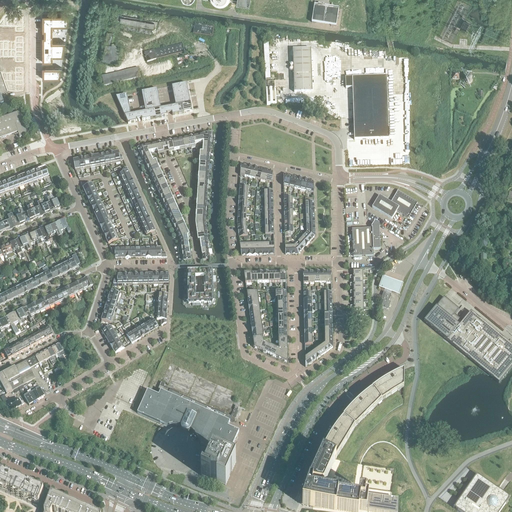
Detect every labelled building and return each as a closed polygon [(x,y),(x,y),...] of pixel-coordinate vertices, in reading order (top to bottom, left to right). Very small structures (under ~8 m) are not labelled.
[(339,9),(322,6),(314,5),(312,23),(336,26),(339,9)] [(16,42),(0,41),(0,57),(16,57),(16,62),(23,62),(23,37),(22,37),(22,32),(23,32),(23,15),(5,15),(0,22),(0,26),(16,26),(16,42)] [(70,15),(42,15),(42,32),(44,32),(44,37),(42,37),(42,38),(42,62),(45,62),(53,62),(53,57),(63,57),(65,42),(53,42),(53,37),(53,32),(53,27),(68,27),(70,15)] [(157,22),(118,15),(117,21),(156,28),(157,22)] [(356,17),(347,15),(346,20),(350,20),(349,27),(354,28),(356,17)] [(468,23),(464,21),(460,29),(465,31),(468,23)] [(122,23),(121,29),(133,31),(151,34),(152,28),(122,23)] [(212,37),(213,34),(214,26),(194,23),(193,34),(212,37)] [(114,32),(107,31),(102,61),(117,64),(119,50),(114,43),(112,43),(114,32)] [(268,42),(263,43),(267,105),(277,105),(275,80),(270,80),(268,42)] [(158,58),(184,52),(182,44),(154,51),(154,50),(144,52),(147,62),(157,59),(156,58),(158,58)] [(311,49),(304,49),(293,50),(294,93),(312,92),(311,49)] [(16,73),(1,73),(7,91),(23,91),(23,67),(16,67),(16,73)] [(45,67),(42,67),(42,79),(60,79),(62,69),(62,67),(45,67)] [(141,78),(138,67),(102,76),(104,87),(141,78)] [(387,76),(351,78),(345,78),(345,88),(352,88),(354,140),(389,139),(387,76)] [(116,98),(128,124),(137,122),(137,120),(138,120),(142,119),(142,121),(167,117),(167,114),(172,113),(172,116),(192,112),(187,84),(172,87),(176,106),(171,107),(166,108),(161,109),(157,90),(142,93),(146,112),(141,113),(136,114),(131,115),(127,95),(116,98)] [(20,138),(21,138),(28,135),(20,112),(0,118),(0,138),(18,132),(20,138)] [(211,134),(202,136),(204,143),(211,144),(211,134)] [(202,136),(194,137),(195,144),(201,143),(204,143),(202,136)] [(165,143),(164,143),(166,153),(168,152),(170,152),(174,151),(172,141),(165,143)] [(164,153),(166,153),(164,143),(156,144),(158,152),(157,152),(158,154),(162,154),(164,153)] [(156,144),(147,146),(149,153),(151,153),(157,152),(158,152),(156,144)] [(147,146),(139,148),(143,157),(149,154),(149,153),(147,146)] [(119,152),(114,153),(116,164),(121,163),(121,161),(123,161),(121,156),(120,156),(119,152)] [(149,154),(143,157),(147,165),(153,162),(152,161),(150,156),(149,154)] [(153,162),(147,165),(149,171),(158,166),(158,165),(156,161),(153,162)] [(158,166),(149,171),(151,175),(160,171),(158,167),(158,166)] [(49,178),(45,167),(42,169),(40,170),(43,179),(44,180),(49,178)] [(122,170),(117,173),(118,175),(119,175),(121,180),(130,176),(127,168),(122,170)] [(43,179),(40,170),(38,170),(35,171),(39,181),(43,179)] [(39,181),(35,171),(32,172),(30,173),(34,184),(34,185),(40,183),(39,181)] [(160,171),(151,175),(153,180),(162,176),(162,175),(160,171)] [(34,184),(30,173),(28,174),(25,175),(29,185),(29,186),(34,184)] [(29,185),(25,175),(23,176),(21,177),(24,187),(29,185)] [(283,186),(289,188),(291,177),(283,175),(283,186)] [(121,180),(120,180),(122,185),(132,180),(130,176),(121,180)] [(162,176),(153,180),(155,185),(165,181),(163,177),(162,176)] [(24,187),(21,177),(18,178),(16,179),(19,188),(24,187)] [(289,188),(294,189),(297,177),(297,178),(291,177),(289,188)] [(300,190),(303,179),(297,177),(294,189),(300,190)] [(19,188),(16,179),(13,179),(12,180),(11,180),(15,190),(19,188)] [(300,190),(305,192),(308,180),(303,179),(300,190)] [(15,190),(11,180),(9,181),(6,182),(10,192),(10,194),(16,192),(15,190)] [(132,180),(122,185),(124,190),(134,185),(132,180)] [(313,182),(308,180),(309,180),(308,180),(305,192),(314,194),(313,182)] [(165,181),(155,185),(158,190),(167,186),(166,185),(165,181)] [(10,192),(6,182),(4,183),(2,184),(5,194),(10,192)] [(81,183),(85,193),(94,189),(92,184),(87,186),(86,183),(86,182),(81,183)] [(134,185),(124,190),(126,194),(136,190),(134,185)] [(240,185),(239,194),(248,194),(248,187),(240,185)] [(167,186),(158,190),(160,195),(169,191),(167,187),(167,186)] [(94,189),(85,193),(87,197),(96,193),(94,189)] [(136,190),(126,194),(129,199),(130,199),(139,195),(138,194),(139,194),(136,190)] [(169,191),(160,195),(162,200),(171,196),(171,195),(169,191)] [(418,203),(398,191),(391,203),(379,196),(372,208),(392,220),(396,212),(408,219),(418,203)] [(96,193),(87,197),(87,198),(89,202),(99,198),(97,193),(96,193)] [(139,195),(130,199),(132,203),(141,199),(139,195)] [(171,196),(162,200),(164,205),(174,201),(172,197),(171,196)] [(285,196),(284,196),(284,205),(293,204),(293,198),(290,197),(287,197),(285,196)] [(52,198),(50,199),(55,211),(57,210),(58,210),(61,209),(57,200),(54,202),(52,198)] [(99,198),(89,202),(91,207),(101,202),(99,198)] [(49,202),(46,204),(50,214),(53,213),(53,212),(55,211),(50,199),(48,200),(49,202)] [(141,199),(132,203),(134,208),(143,204),(141,199)] [(174,201),(164,205),(167,210),(176,206),(175,205),(174,201)] [(42,202),(40,203),(45,215),(47,214),(48,214),(48,215),(50,214),(46,204),(43,205),(42,202)] [(91,207),(93,211),(103,207),(101,202),(91,207)] [(31,203),(28,204),(35,220),(38,219),(40,218),(36,208),(33,209),(31,203)] [(39,207),(36,208),(40,218),(43,217),(43,216),(45,215),(40,203),(38,204),(39,207)] [(29,211),(26,212),(30,222),(33,221),(35,220),(28,204),(26,205),(29,211)] [(143,204),(134,208),(136,212),(145,208),(143,204)] [(103,207),(93,211),(94,211),(96,216),(105,212),(107,211),(105,206),(103,207)] [(176,206),(167,210),(169,215),(178,211),(176,207),(176,206)] [(145,208),(136,212),(138,217),(147,213),(145,208)] [(18,213),(15,214),(16,217),(21,227),(23,226),(23,225),(25,224),(20,212),(19,209),(16,210),(18,213)] [(20,212),(25,224),(28,223),(30,222),(26,212),(24,214),(22,211),(20,212)] [(178,211),(169,215),(171,220),(180,216),(180,215),(178,211)] [(11,212),(8,213),(15,228),(18,227),(18,228),(21,227),(16,217),(14,218),(11,212)] [(105,212),(96,216),(98,221),(107,217),(105,212)] [(9,220),(6,221),(11,231),(13,230),(13,229),(15,228),(8,213),(6,214),(9,220)] [(147,213),(138,217),(140,221),(149,217),(147,213)] [(180,216),(171,220),(173,225),(182,221),(181,217),(180,216)] [(107,217),(98,221),(100,225),(109,221),(107,217)] [(140,221),(139,222),(141,227),(151,222),(149,218),(149,217),(140,221)] [(2,219),(0,219),(0,220),(5,233),(8,232),(11,231),(6,221),(5,219),(3,221),(2,219)] [(109,221),(100,225),(102,230),(112,226),(113,225),(111,220),(109,221)] [(62,222),(60,223),(64,233),(67,231),(69,236),(71,235),(69,231),(65,221),(63,222),(62,222)] [(182,221),(173,225),(175,230),(185,226),(184,225),(182,221)] [(151,222),(141,227),(143,232),(144,231),(153,227),(151,222)] [(380,248),(379,233),(379,231),(379,230),(379,225),(379,224),(375,222),(374,223),(372,226),(371,227),(371,229),(365,229),(355,229),(352,229),(353,257),(369,257),(371,256),(374,256),(373,250),(374,250),(379,250),(380,250),(380,249),(380,248)] [(57,224),(55,225),(62,240),(64,239),(62,234),(64,233),(60,223),(58,224),(57,224)] [(52,226),(50,227),(54,237),(57,236),(59,242),(62,240),(55,225),(53,226),(52,226)] [(112,226),(102,230),(104,234),(114,230),(112,226)] [(185,226),(175,230),(178,235),(187,231),(185,227),(185,226)] [(293,226),(285,226),(285,234),(285,237),(291,237),(291,234),(293,234),(293,226)] [(47,229),(45,230),(50,242),(53,241),(52,238),(54,237),(50,227),(47,228),(47,229)] [(153,227),(144,231),(146,236),(151,234),(152,237),(157,236),(155,232),(153,227)] [(248,236),(247,229),(238,230),(238,235),(239,235),(239,238),(244,237),(246,237),(248,236)] [(42,230),(40,231),(43,240),(46,239),(48,243),(50,242),(45,230),(43,231),(42,230)] [(114,230),(104,234),(104,235),(106,239),(117,234),(115,230),(114,230)] [(37,233),(35,234),(40,246),(42,245),(42,244),(45,243),(43,240),(40,231),(37,232),(37,233)] [(187,231),(178,235),(180,240),(188,236),(189,236),(187,231)] [(307,233),(303,237),(309,243),(310,243),(309,243),(315,236),(315,231),(307,231),(307,233)] [(32,235),(30,236),(34,246),(37,245),(38,247),(40,246),(35,234),(33,235),(32,235)] [(117,234),(106,239),(108,244),(119,239),(117,234)] [(27,237),(25,238),(30,251),(33,249),(32,247),(34,246),(30,236),(27,237)] [(188,236),(180,240),(181,242),(182,252),(189,251),(188,241),(189,241),(188,236)] [(306,247),(309,243),(303,237),(298,242),(304,248),(306,246),(306,247)] [(22,239),(20,240),(24,250),(27,249),(28,252),(30,251),(25,238),(23,239),(22,239)] [(17,242),(15,243),(21,258),(22,260),(25,258),(22,253),(25,252),(24,250),(20,240),(17,241),(17,242)] [(207,240),(200,241),(201,251),(209,250),(207,240)] [(298,255),(304,248),(298,242),(294,246),(293,246),(293,255),(298,255)] [(12,243),(10,245),(13,253),(14,254),(16,253),(19,259),(21,258),(15,243),(13,244),(12,243)] [(10,245),(5,247),(10,259),(12,258),(11,254),(13,253),(10,245)] [(5,247),(0,249),(4,257),(5,260),(8,259),(8,260),(10,259),(5,247)] [(162,248),(156,249),(157,253),(157,258),(167,258),(165,253),(162,253),(162,248)] [(111,250),(113,254),(115,254),(115,257),(115,259),(120,259),(120,249),(111,250)] [(209,250),(201,251),(203,261),(210,260),(209,250)] [(189,251),(182,252),(184,262),(191,261),(189,251)] [(73,259),(68,262),(72,270),(73,270),(74,270),(75,269),(76,268),(77,268),(76,265),(79,263),(76,255),(72,257),(73,259)] [(66,263),(63,264),(68,272),(69,272),(70,272),(71,271),(72,270),(68,262),(66,263)] [(63,264),(58,267),(63,275),(64,275),(66,274),(66,273),(68,272),(63,264)] [(58,267),(54,269),(58,277),(60,276),(61,276),(62,276),(63,275),(58,267)] [(54,269),(49,271),(53,280),(55,278),(56,279),(58,278),(58,277),(54,269)] [(49,271),(44,274),(48,282),(50,281),(51,281),(53,280),(49,271)] [(353,276),(350,276),(350,279),(353,279),(354,279),(363,279),(363,274),(367,274),(367,271),(353,271),(353,276)] [(44,274),(39,276),(44,284),(45,284),(46,284),(47,283),(48,282),(44,274)] [(379,287),(381,293),(383,294),(384,293),(391,295),(390,297),(394,298),(399,294),(403,286),(401,279),(388,274),(382,278),(379,287)] [(123,287),(123,275),(117,275),(117,279),(115,279),(113,284),(117,284),(117,287),(123,287)] [(39,276),(34,278),(39,287),(39,286),(40,287),(42,286),(42,285),(44,284),(39,276)] [(34,278),(30,281),(34,289),(35,289),(37,288),(39,287),(34,278)] [(89,278),(84,280),(89,288),(93,286),(89,278)] [(353,284),(350,284),(350,287),(354,287),(363,286),(363,281),(367,281),(367,279),(363,279),(354,279),(353,279),(353,284)] [(80,282),(79,282),(84,291),(89,288),(84,280),(82,281),(80,281),(80,282)] [(30,281),(25,283),(29,292),(31,291),(32,291),(34,290),(34,289),(30,281)] [(75,285),(79,293),(84,291),(79,282),(78,283),(77,283),(75,284),(75,285)] [(25,283),(20,286),(24,294),(27,293),(29,292),(25,283)] [(70,286),(70,287),(74,296),(77,294),(78,296),(80,299),(82,298),(79,293),(75,285),(73,286),(72,285),(70,286)] [(20,286),(15,288),(19,296),(22,295),(23,295),(24,295),(24,294),(20,286)] [(354,291),(350,291),(350,294),(354,294),(363,294),(363,288),(367,288),(367,286),(363,286),(354,287),(354,291)] [(65,289),(65,290),(69,298),(74,296),(70,287),(68,288),(67,288),(66,288),(65,289)] [(15,288),(10,290),(15,299),(16,299),(17,298),(18,297),(19,296),(15,288)] [(10,290),(6,293),(10,301),(11,301),(13,300),(15,299),(10,290)] [(60,292),(64,300),(69,298),(65,290),(63,290),(62,290),(61,291),(60,292)] [(122,295),(119,294),(111,291),(109,296),(121,300),(123,295),(122,295)] [(57,293),(55,294),(60,303),(64,300),(60,292),(58,293),(57,293)] [(328,292),(326,292),(324,292),(324,300),(332,300),(332,299),(331,292),(328,292)] [(6,293),(1,295),(5,304),(6,303),(7,303),(8,303),(8,302),(10,301),(6,293)] [(388,302),(390,297),(391,295),(384,293),(383,294),(383,296),(383,297),(382,299),(383,300),(384,300),(381,307),(388,309),(391,303),(388,302)] [(53,296),(51,297),(55,305),(60,303),(55,294),(53,295),(53,296)] [(354,299),(350,299),(350,302),(351,302),(354,302),(354,301),(363,301),(363,296),(368,296),(368,294),(363,294),(354,294),(354,299)] [(119,305),(121,300),(109,296),(108,301),(119,305)] [(48,298),(46,299),(50,307),(55,305),(51,297),(50,297),(48,297),(48,298)] [(511,367),(511,346),(471,312),(463,321),(461,320),(455,314),(459,310),(444,297),(424,322),(499,384),(511,367)] [(43,300),(41,301),(45,310),(50,307),(46,299),(43,300)] [(38,303),(36,304),(40,312),(45,310),(41,301),(40,301),(39,302),(38,303)] [(118,310),(119,305),(108,301),(106,306),(118,310)] [(33,305),(31,306),(36,314),(40,312),(36,304),(35,304),(34,304),(33,305)] [(29,308),(27,309),(31,317),(36,314),(31,306),(30,306),(29,307),(29,308)] [(116,314),(118,310),(106,306),(105,311),(116,314)] [(25,309),(21,311),(26,319),(28,318),(31,324),(32,323),(34,322),(32,319),(31,317),(27,309),(26,309),(25,309)] [(19,313),(17,314),(23,325),(24,328),(26,327),(23,320),(26,319),(21,311),(19,312),(19,313)] [(115,319),(116,314),(105,311),(103,316),(115,319)] [(9,317),(7,318),(7,319),(12,329),(15,335),(16,336),(20,334),(16,326),(19,324),(20,326),(23,325),(17,314),(15,315),(14,314),(9,317)] [(166,323),(167,316),(157,315),(157,320),(162,321),(161,326),(166,323)] [(113,324),(115,319),(103,316),(101,321),(113,324)] [(5,319),(2,320),(6,329),(7,332),(12,329),(7,319),(5,320),(5,319)] [(158,328),(153,319),(148,322),(154,331),(158,328)] [(154,331),(148,322),(144,324),(149,334),(154,331)] [(149,334),(144,324),(139,327),(145,336),(149,334)] [(105,336),(114,331),(111,326),(106,329),(105,327),(99,327),(105,336)] [(145,336),(139,327),(135,330),(141,339),(145,336)] [(43,331),(47,339),(53,336),(50,331),(51,330),(51,329),(50,328),(49,328),(43,331)] [(141,339),(135,330),(131,332),(136,342),(141,339)] [(47,339),(43,331),(38,334),(42,342),(47,339)] [(107,341),(117,335),(114,331),(105,336),(107,341)] [(136,342),(131,332),(126,335),(132,344),(136,342)] [(42,342),(38,334),(32,337),(36,345),(42,342)] [(110,345),(119,340),(117,335),(107,341),(110,345)] [(32,337),(26,340),(31,348),(36,345),(32,337)] [(253,339),(254,345),(254,347),(254,348),(268,355),(270,356),(288,363),(288,359),(288,356),(287,338),(278,338),(279,350),(264,343),(263,338),(263,337),(253,339)] [(31,348),(26,340),(21,343),(25,351),(31,348)] [(113,350),(122,344),(119,340),(110,345),(113,350)] [(25,351),(21,343),(15,346),(19,354),(25,351)] [(59,344),(55,346),(63,360),(65,359),(63,356),(65,355),(62,349),(59,344)] [(115,354),(125,349),(122,344),(113,350),(115,354)] [(333,348),(325,344),(318,349),(323,355),(333,348)] [(15,346),(10,349),(14,357),(19,354),(15,346)] [(55,346),(51,348),(55,356),(57,355),(60,361),(63,360),(55,346)] [(51,348),(47,350),(55,364),(57,363),(53,357),(55,356),(51,348)] [(14,357),(10,349),(4,352),(5,354),(7,357),(8,360),(14,357)] [(323,355),(318,349),(312,353),(317,360),(321,357),(323,355)] [(47,350),(43,352),(47,360),(49,359),(52,365),(55,364),(47,350)] [(43,352),(39,354),(47,368),(49,367),(45,361),(47,360),(43,352)] [(316,360),(317,360),(312,353),(305,358),(305,368),(316,360)] [(39,354),(35,357),(39,364),(39,365),(41,363),(44,370),(47,368),(39,354)] [(26,361),(0,375),(0,381),(7,394),(19,388),(23,386),(27,384),(31,382),(33,380),(35,380),(36,379),(30,369),(39,364),(35,357),(27,361),(26,361)] [(377,385),(374,387),(375,388),(382,399),(390,412),(403,404),(403,400),(396,389),(402,386),(403,387),(404,387),(404,386),(404,384),(404,370),(400,371),(394,374),(389,377),(382,381),(377,385)] [(147,389),(136,413),(160,424),(167,427),(168,426),(169,426),(170,426),(171,426),(172,425),(173,425),(174,425),(175,425),(176,425),(177,425),(181,426),(181,427),(181,428),(182,429),(182,430),(183,431),(184,431),(184,432),(185,432),(186,432),(187,432),(188,432),(189,431),(190,431),(190,430),(193,432),(194,433),(195,433),(195,434),(195,435),(196,435),(196,436),(197,436),(197,437),(198,438),(198,439),(199,440),(199,441),(199,442),(200,442),(200,443),(200,444),(200,445),(200,446),(223,455),(224,452),(229,454),(239,430),(228,426),(230,422),(236,425),(242,409),(236,406),(231,417),(164,387),(165,385),(163,384),(161,383),(158,390),(160,391),(158,394),(147,389)] [(37,384),(35,385),(37,389),(35,390),(41,399),(45,397),(44,396),(37,384)] [(350,409),(345,415),(345,416),(346,416),(356,426),(366,436),(390,412),(382,399),(375,388),(374,387),(372,389),(373,390),(369,392),(362,398),(355,404),(350,409)] [(32,388),(30,389),(30,390),(37,401),(41,399),(35,390),(34,388),(32,389),(32,388)] [(22,390),(21,391),(22,394),(29,406),(33,403),(27,393),(25,394),(24,393),(22,390)] [(30,390),(27,393),(33,403),(37,401),(30,390)] [(18,400),(8,406),(8,407),(8,408),(10,411),(11,411),(11,412),(15,409),(15,410),(18,408),(22,406),(24,404),(22,401),(20,402),(18,400)] [(326,443),(322,453),(323,453),(336,459),(343,462),(350,463),(366,436),(356,426),(346,416),(345,416),(345,415),(343,418),(344,418),(339,425),(335,430),(330,437),(326,443)] [(199,460),(197,464),(205,467),(201,476),(210,480),(211,478),(217,480),(217,482),(226,486),(227,482),(230,477),(229,476),(230,474),(231,472),(232,472),(234,468),(236,463),(227,459),(226,460),(222,458),(222,457),(223,455),(200,446),(201,447),(201,448),(201,449),(201,450),(201,451),(201,452),(201,453),(200,454),(200,455),(200,456),(200,457),(199,458),(199,459),(199,460)] [(309,485),(302,506),(313,508),(334,511),(335,511),(336,511),(340,511),(358,511),(359,511),(364,511),(397,511),(398,502),(390,501),(391,500),(392,492),(395,469),(392,469),(350,463),(343,462),(336,459),(323,453),(308,485),(309,485)] [(44,492),(1,473),(0,474),(0,490),(38,508),(44,492)] [(499,511),(505,504),(503,502),(507,496),(500,492),(497,490),(480,478),(479,480),(477,478),(474,482),(473,481),(458,503),(459,504),(456,508),(459,509),(458,511),(459,511),(499,511)] [(89,511),(51,495),(49,501),(44,511),(89,511)]
